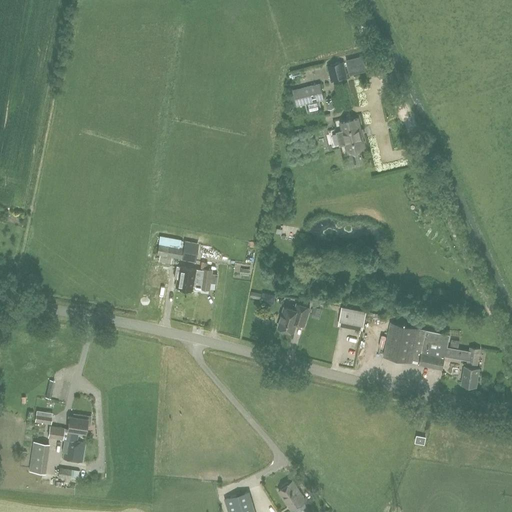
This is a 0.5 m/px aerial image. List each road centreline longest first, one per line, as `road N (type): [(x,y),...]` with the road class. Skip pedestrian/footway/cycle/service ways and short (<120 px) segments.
road 1 (tertiary): [(511,410),(0,299)]
road 2 (track): [(511,362),(348,0)]
road 3 (unknown): [(190,342),(274,446),(258,482),(263,504)]
